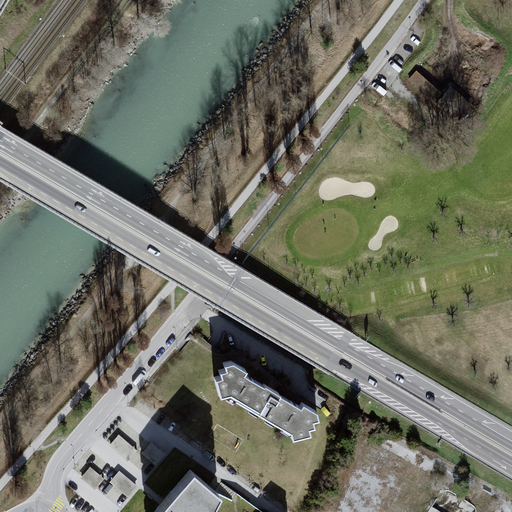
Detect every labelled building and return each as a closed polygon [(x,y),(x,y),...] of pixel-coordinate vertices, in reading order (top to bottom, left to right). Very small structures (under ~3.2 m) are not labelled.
[(442,93),(417,71),(409,79),(434,102),(442,93)] [(472,106),(449,85),(442,93),(434,102),(457,122),(472,106)] [(225,364),(219,366),(220,371),(214,373),(214,378),(209,380),(214,398),(224,395),(286,433),(287,439),(305,435),(303,429),(310,427),(308,422),(313,420),(311,413),(297,405),(294,408),(273,397),(272,394),(259,386),(256,387),(237,375),(239,371),(225,364)] [(81,474),(94,484),(102,473),(90,464),(81,474)] [(110,480),(125,489),(132,478),(117,469),(110,480)] [(165,511),(164,511),(216,511),(222,502),(194,478),(165,511)]
